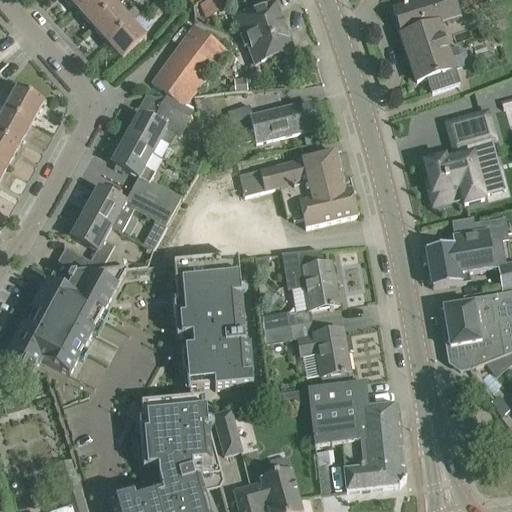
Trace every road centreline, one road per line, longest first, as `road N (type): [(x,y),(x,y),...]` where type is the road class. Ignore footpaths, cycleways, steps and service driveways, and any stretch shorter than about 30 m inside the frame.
road 1 (tertiary): [(451,511),(357,109),(318,0)]
road 2 (residential): [(0,273),(89,116),(80,87),(3,0)]
road 3 (residential): [(101,511),(112,463),(98,409),(135,341)]
